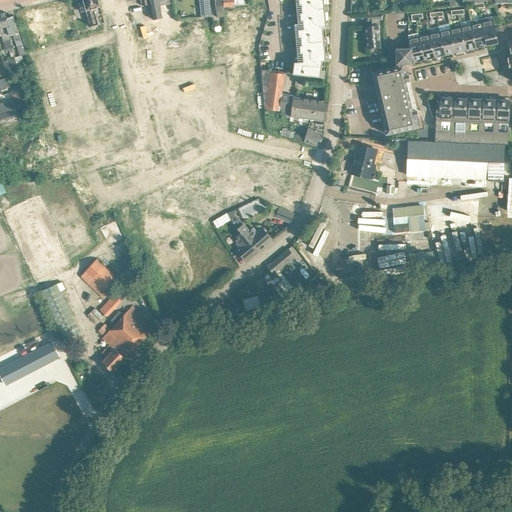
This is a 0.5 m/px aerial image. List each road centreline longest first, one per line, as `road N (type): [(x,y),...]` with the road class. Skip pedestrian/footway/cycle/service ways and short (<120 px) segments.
road 1 (residential): [(174,333),(301,223),(324,167)]
road 2 (unclassified): [(55,511),(103,413),(174,333)]
road 3 (residential): [(139,270),(19,335),(0,276)]
road 4 (residential): [(511,93),(455,90),(440,79),(377,94),(337,92)]
road 5 (residential): [(224,139),(218,71),(134,80)]
road 6 (residential): [(105,204),(224,139)]
road 7 (residential): [(86,165),(151,141),(134,80)]
